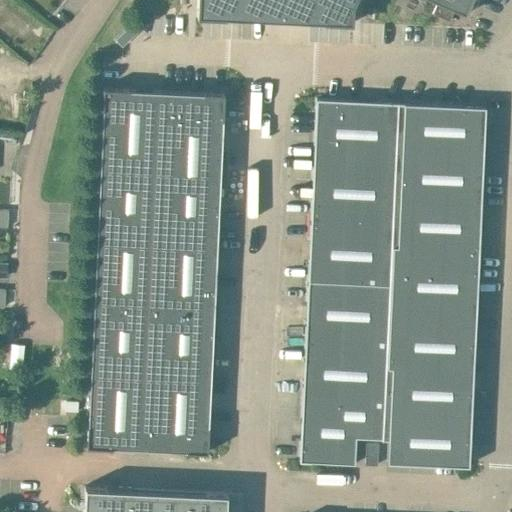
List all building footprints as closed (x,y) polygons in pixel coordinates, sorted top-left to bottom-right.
[(196,0),(196,16),(200,16),(225,17),(225,16),(227,16),(232,16),(268,18),(304,20),(315,20),(319,20),(322,20),(322,21),(348,22),(351,22),(352,5),(354,0),(196,0)] [(449,21),(450,18),(454,9),(464,14),(463,14),(465,15),(466,13),(471,0),(432,0),(437,2),(432,13),(449,21)] [(202,93),(128,89),(102,87),(101,108),(91,331),(87,425),(86,425),(85,446),(111,447),(183,450),(186,450),(185,451),(207,452),(208,426),(207,426),(222,119),(223,93),(202,92),(202,93)] [(315,97),(300,421),(298,461),(309,462),(309,461),(310,461),(351,463),(354,463),(355,436),(387,438),(386,461),(468,465),(484,105),(375,100),(315,97)] [(9,344),(7,377),(23,378),(24,345),(10,344),(10,343),(9,344)] [(24,345),(23,378),(38,378),(39,345),(24,345)] [(39,345),(38,378),(53,379),(54,346),(39,345)] [(69,380),(70,347),(54,346),(53,379),(69,380)] [(376,464),(377,443),(365,442),(364,464),(376,464)] [(84,486),(82,511),(244,511),(246,493),(204,491),(204,492),(106,487),(84,486)]
